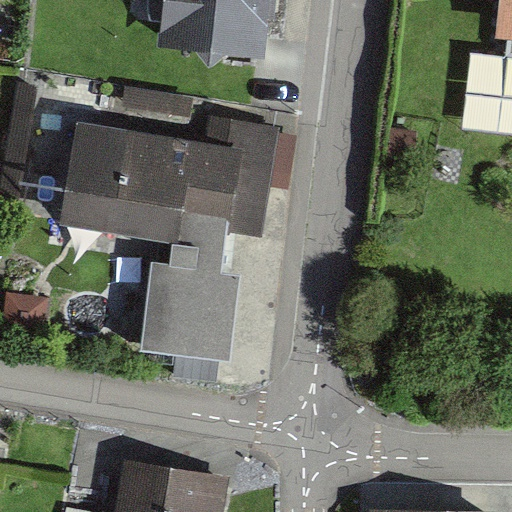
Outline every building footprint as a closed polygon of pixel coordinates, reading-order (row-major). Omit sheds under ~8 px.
[(262,69),(272,0),(165,0),(158,54),(262,69)] [(41,92),(19,88),(0,193),(0,211),(19,215),(41,92)] [(211,155),(95,140),(84,223),(207,239),(201,284),(168,279),(158,354),(244,365),(256,278),(243,277),(247,246),(270,249),(286,135),(215,126),(211,155)] [(49,299),(6,295),(2,339),(45,344),(49,299)] [(224,511),(231,469),(127,452),(116,511),(224,511)] [(402,511),(361,510),(360,511),(498,511),(499,497),(402,495),(402,511)]
